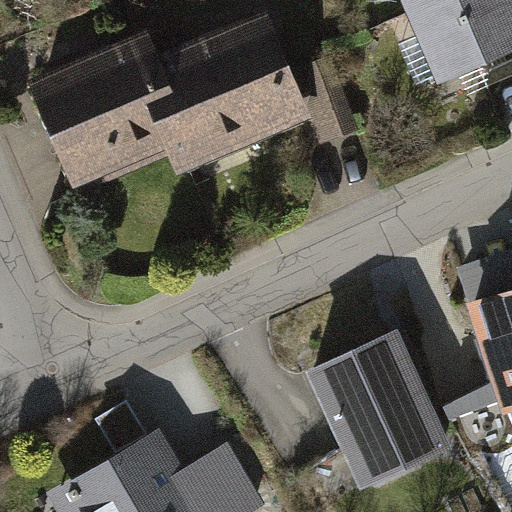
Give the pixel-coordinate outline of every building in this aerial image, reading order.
[(511,44),(511,0),(403,0),(438,77),(511,44)] [(307,108),(263,3),(161,46),(150,20),(36,68),(86,186),(172,150),(177,163),(307,108)] [(333,57),(296,70),(320,137),(357,124),(333,57)] [(511,277),(473,290),(508,402),(511,400),(511,277)] [(310,369),(366,486),(455,444),(399,327),(310,369)] [(161,421),(49,488),(64,511),(231,511),(264,493),(229,434),(185,460),(161,421)]
